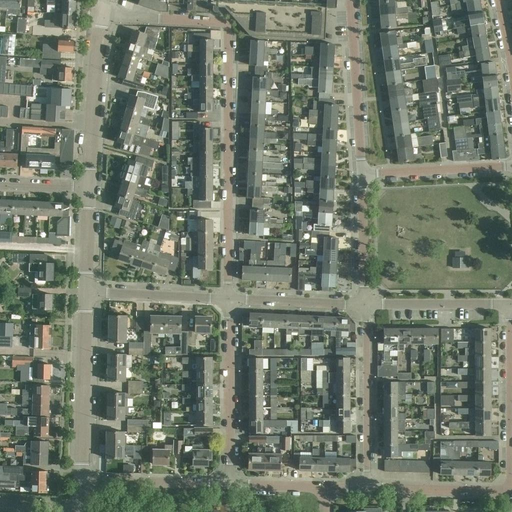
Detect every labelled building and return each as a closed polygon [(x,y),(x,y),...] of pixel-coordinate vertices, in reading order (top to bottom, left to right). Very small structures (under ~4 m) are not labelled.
[(20,0),(7,0),(7,8),(7,11),(7,15),(19,16),(20,0)] [(75,15),(75,0),(48,0),(49,5),(55,5),(55,13),(62,13),(62,14),(75,15)] [(139,0),(138,5),(158,12),(167,13),(168,5),(187,6),(187,8),(187,9),(187,10),(188,11),(189,11),(190,11),(191,11),(192,10),(192,9),(193,6),(212,7),(212,10),(213,11),(213,12),(214,12),(215,13),(216,12),(217,12),(218,11),(218,10),(218,7),(224,8),(250,36),(325,40),(326,9),(336,9),(336,0),(139,0)] [(379,3),(380,16),(411,14),(411,13),(395,14),(394,2),(379,3)] [(431,3),(432,10),(440,9),(439,7),(438,8),(437,2),(431,3)] [(469,15),(482,13),(480,2),(456,6),(457,11),(468,10),(469,15)] [(482,13),(469,15),(470,20),(453,22),(454,29),(457,28),(457,29),(484,24),(482,13)] [(46,21),(46,27),(61,27),(74,28),(75,15),(62,14),(61,22),(46,21)] [(412,18),(411,14),(380,16),(381,28),(396,27),(396,20),(412,18)] [(26,18),(18,18),(17,33),(25,34),(26,18)] [(435,32),(439,32),(443,31),(441,19),(433,20),(435,32)] [(472,32),(473,38),(467,39),(467,40),(486,36),(484,24),(457,29),(458,34),(472,32)] [(160,28),(146,28),(144,34),(132,30),(129,43),(148,49),(151,41),(153,42),(154,37),(157,38),(160,28)] [(422,41),(432,40),(432,33),(430,34),(430,28),(424,29),(425,35),(422,35),(422,41)] [(382,48),(403,44),(402,37),(395,38),(394,31),(380,33),(382,48)] [(18,39),(12,39),(13,35),(0,34),(0,49),(18,50),(18,39)] [(193,34),(193,41),(199,41),(199,46),(184,46),(184,50),(172,50),(172,52),(187,52),(199,52),(212,53),(212,40),(210,40),(210,34),(193,34)] [(488,48),(486,36),(467,40),(468,46),(462,47),(463,52),(459,52),(459,53),(488,48)] [(73,41),(63,41),(58,41),(58,45),(54,45),(42,45),(42,59),(60,60),(60,52),(73,52),(73,41)] [(250,54),(268,55),(268,54),(277,55),(277,50),(270,49),(269,48),(264,47),(264,42),(251,41),(250,54)] [(125,54),(139,58),(145,59),(145,60),(151,62),(153,56),(147,54),(148,49),(129,43),(125,54)] [(384,61),(398,59),(397,50),(408,48),(407,43),(403,44),(382,48),(384,61)] [(320,58),(334,59),(335,45),(321,44),(314,44),(314,47),(305,47),(305,55),(306,55),(311,56),(320,56),(320,58)] [(477,61),(490,59),(488,48),(459,53),(460,59),(476,56),(477,61)] [(199,64),(212,64),(212,53),(199,52),(187,52),(187,59),(193,59),(194,57),(199,57),(199,64)] [(122,66),(135,70),(139,58),(125,54),(122,66)] [(255,72),(266,73),(266,72),(266,66),(263,66),(263,62),(268,62),(268,55),(250,54),(250,65),(255,66),(255,72)] [(439,56),(440,67),(451,65),(450,54),(447,55),(439,56)] [(386,74),(405,71),(405,70),(415,68),(414,67),(427,65),(426,57),(413,59),(413,63),(399,65),(398,59),(384,61),(386,74)] [(334,70),(334,59),(320,58),(320,68),(311,68),(311,69),(334,70)] [(60,62),(50,62),(41,61),(41,68),(41,69),(48,69),(47,74),(53,74),(52,81),(57,81),(57,82),(71,83),(72,68),(60,68),(60,62)] [(496,75),(495,62),(481,63),(481,70),(465,72),(465,71),(451,72),(450,68),(447,68),(447,73),(451,73),(451,80),(446,80),(446,81),(460,79),(471,78),(496,75)] [(161,64),(158,64),(155,75),(169,79),(169,67),(161,64)] [(212,76),(212,64),(199,64),(199,71),(194,71),(193,69),(188,69),(188,76),(192,76),(212,76)] [(122,85),(134,88),(143,89),(145,85),(141,84),(143,77),(134,74),(135,70),(122,66),(118,77),(123,78),(122,85)] [(421,70),(423,81),(437,79),(435,68),(421,70)] [(333,82),(334,70),(311,69),(311,75),(306,75),(306,79),(303,79),(304,75),(291,74),(291,79),(299,79),(299,80),(333,82)] [(387,87),(402,85),(401,76),(406,75),(405,71),(386,74),(387,87)] [(252,91),(279,93),(279,91),(278,91),(271,91),(271,86),(273,85),(274,82),(273,80),(271,78),(272,73),(266,72),(266,73),(255,72),(254,78),(253,78),(252,91)] [(483,83),(484,89),(498,88),(496,75),(471,78),(472,84),(483,83)] [(212,88),(212,76),(192,76),(192,81),(199,81),(199,88),(212,88)] [(418,94),(418,95),(436,93),(436,92),(439,91),(437,79),(423,81),(424,93),(418,94)] [(460,79),(446,81),(448,92),(461,91),(460,79)] [(319,100),(334,101),(334,100),(330,99),(331,94),(332,94),(333,82),(299,80),(298,85),(309,86),(309,87),(319,88),(318,93),(319,93),(319,100)] [(387,87),(389,99),(413,96),(412,95),(413,95),(413,89),(408,90),(406,89),(403,89),(402,85),(387,87)] [(188,93),(188,100),(212,100),(212,88),(199,88),(199,95),(194,95),(194,93),(188,93)] [(459,103),(459,104),(499,100),(498,88),(484,89),(484,94),(457,97),(458,103),(459,103)] [(32,109),(31,119),(64,121),(65,105),(70,106),(71,90),(53,89),(52,104),(48,104),(47,113),(41,113),(41,104),(32,103),(32,109)] [(252,103),(265,104),(265,96),(278,97),(279,93),(252,91),(252,103)] [(131,95),(127,108),(147,114),(149,108),(154,110),(158,97),(144,93),(142,99),(131,95)] [(438,102),(436,93),(418,95),(420,105),(438,102)] [(391,112),(406,110),(405,102),(413,101),(413,96),(389,99),(391,112)] [(212,100),(188,100),(188,107),(193,107),(193,106),(199,106),(199,112),(212,112),(212,100)] [(309,118),(338,120),(338,106),(334,106),(334,101),(319,100),(318,110),(309,110),(309,118)] [(486,106),(486,113),(500,112),(499,100),(459,104),(460,110),(475,108),(474,108),(486,106)] [(265,104),(252,103),(251,115),(288,117),(288,116),(278,115),(278,110),(271,110),(271,115),(264,114),(265,104)] [(427,120),(439,119),(437,105),(426,106),(428,114),(432,114),(432,118),(427,119),(427,120)] [(124,119),(137,124),(137,123),(143,125),(149,127),(150,120),(146,119),(147,114),(127,108),(124,119)] [(391,112),(393,125),(408,123),(406,110),(391,112)] [(479,125),(479,126),(501,123),(500,112),(486,113),(487,118),(461,121),(462,127),(462,128),(465,127),(479,125)] [(250,127),(264,128),(264,121),(288,122),(288,117),(251,115),(250,127)] [(323,131),(337,131),(338,120),(309,118),(309,124),(317,124),(317,129),(323,129),(323,131)] [(137,124),(124,119),(120,131),(134,135),(137,124)] [(439,119),(427,120),(429,132),(441,130),(439,119)] [(408,123),(393,125),(395,138),(410,136),(408,123)] [(482,128),(483,138),(502,136),(501,123),(479,126),(480,128),(482,128)] [(40,155),(41,149),(27,149),(27,135),(41,135),(41,134),(42,128),(22,127),(21,155),(26,155),(25,168),(40,169),(40,155)] [(250,139),(276,141),(277,139),(276,139),(276,134),(270,134),(263,133),(264,128),(250,127),(250,139)] [(455,140),(456,141),(467,140),(465,127),(462,128),(462,127),(454,128),(455,140)] [(55,129),(42,128),(41,134),(41,135),(42,135),(42,137),(55,137),(55,134),(55,129)] [(199,141),(212,141),(212,128),(199,129),(199,141)] [(71,129),(55,129),(55,134),(55,137),(55,138),(54,141),(54,143),(61,143),(60,153),(60,156),(60,165),(69,166),(71,129)] [(159,143),(134,135),(120,131),(117,142),(122,143),(120,150),(132,153),(138,155),(141,144),(144,145),(144,146),(157,150),(159,143)] [(308,142),(336,143),(337,131),(323,131),(323,135),(294,133),(294,140),(308,141),(308,142)] [(7,134),(5,167),(17,167),(17,154),(11,154),(11,149),(15,149),(15,143),(13,143),(13,134),(7,134)] [(410,136),(395,138),(397,151),(412,149),(410,136)] [(432,136),(417,138),(418,147),(433,144),(432,136)] [(469,150),(467,140),(456,141),(457,151),(452,151),(453,153),(504,147),(502,136),(483,138),(484,143),(478,144),(479,149),(469,150)] [(262,151),(263,143),(276,144),(276,141),(250,139),(249,151),(262,151)] [(212,153),(212,141),(199,141),(199,153),(212,153)] [(322,155),(335,156),(336,143),(308,142),(308,146),(322,147),(322,155)] [(54,153),(60,153),(61,143),(54,143),(54,150),(41,149),(40,155),(40,169),(53,169),(54,156),(54,153)] [(446,143),(439,144),(441,158),(447,157),(446,143)] [(454,162),(465,161),(478,160),(478,155),(491,153),(491,159),(505,158),(504,147),(453,153),(454,162)] [(412,149),(397,151),(399,163),(413,160),(422,159),(421,153),(413,155),(412,149)] [(269,157),(262,157),(262,151),(249,151),(248,163),(283,165),(283,164),(280,163),(281,159),(269,158),(269,157)] [(194,165),(199,165),(212,165),(212,153),(199,153),(199,158),(188,158),(188,165),(192,165),(194,165)] [(294,165),(335,167),(335,156),(322,155),(322,159),(304,158),(303,159),(294,159),(294,165)] [(154,162),(141,158),(136,158),(134,163),(129,161),(125,173),(144,179),(148,168),(152,169),(154,162)] [(261,176),(262,169),(282,170),(283,165),(248,163),(248,175),(261,176)] [(199,165),(194,165),(192,165),(191,176),(199,176),(212,176),(212,165),(199,165)] [(334,179),(335,167),(294,165),(294,168),(321,170),(320,179),(334,179)] [(159,181),(161,175),(155,172),(152,179),(159,181)] [(146,180),(144,179),(125,173),(122,184),(147,192),(148,191),(149,192),(151,187),(145,185),(146,180)] [(261,181),(261,176),(248,175),(247,187),(277,188),(277,187),(274,187),(275,182),(261,181)] [(188,190),(212,190),(212,177),(192,177),(192,182),(185,182),(185,189),(188,189),(188,190)] [(307,190),(333,191),(334,179),(320,179),(320,182),(306,181),(306,188),(307,188),(307,190)] [(132,200),(134,194),(139,196),(140,195),(146,197),(147,192),(122,184),(119,195),(132,200)] [(252,205),(263,205),(263,204),(270,205),(270,199),(260,199),(260,192),(277,193),(277,188),(247,187),(247,198),(252,198),(252,205)] [(193,208),(210,208),(210,201),(212,201),(212,190),(188,190),(188,196),(194,196),(194,194),(199,194),(199,200),(193,200),(193,208)] [(313,194),(320,195),(319,202),(333,203),(333,191),(307,190),(307,192),(313,193),(313,194)] [(128,211),(132,200),(119,195),(115,207),(126,210),(124,217),(135,220),(137,214),(128,211)] [(0,222),(6,224),(7,214),(13,214),(13,201),(1,200),(0,213),(0,221),(0,222)] [(13,214),(25,214),(26,201),(13,201),(13,214)] [(25,214),(37,215),(38,202),(26,201),(25,214)] [(38,202),(37,215),(49,215),(50,202),(38,202)] [(49,215),(62,216),(62,211),(63,203),(50,202),(49,215)] [(295,202),(295,213),(302,213),(302,212),(305,212),(305,214),(332,215),(333,203),(319,202),(319,207),(302,206),(302,202),(295,202)] [(250,224),(292,226),(293,224),(283,224),(283,219),(270,219),(270,217),(264,217),(264,211),(263,211),(263,205),(252,205),(251,210),(250,210),(250,224)] [(69,211),(62,211),(62,216),(61,218),(57,221),(57,236),(68,236),(69,211)] [(199,220),(199,233),(212,233),(212,221),(200,221),(201,212),(190,211),(189,220),(199,220)] [(332,215),(305,214),(304,218),(318,219),(318,224),(314,224),(314,231),(329,232),(330,226),(331,226),(332,215)] [(112,217),(109,225),(120,228),(122,220),(112,217)] [(263,236),(263,228),(292,229),(292,226),(250,224),(249,235),(263,236)] [(329,238),(329,232),(314,231),(312,231),(311,238),(318,238),(318,243),(311,243),(311,249),(305,249),(305,250),(337,252),(338,239),(329,238)] [(12,233),(12,242),(24,243),(24,237),(17,236),(17,233),(12,233)] [(199,233),(199,245),(212,245),(212,233),(199,233)] [(2,234),(2,242),(10,242),(10,234),(2,234)] [(172,234),(170,240),(178,242),(180,237),(172,234)] [(130,264),(134,251),(135,251),(137,245),(124,241),(123,243),(115,240),(111,252),(119,255),(118,260),(130,264)] [(150,243),(144,241),(143,241),(141,246),(137,245),(135,251),(134,251),(130,264),(141,267),(146,255),(147,250),(150,243)] [(257,243),(254,242),(243,242),(243,249),(251,250),(250,260),(249,260),(249,267),(243,267),(242,280),(255,281),(257,243)] [(418,242),(418,255),(430,255),(430,242),(418,242)] [(155,245),(150,243),(147,250),(153,252),(153,251),(155,245)] [(255,281),(267,281),(268,261),(260,261),(261,247),(265,247),(265,243),(257,243),(255,281)] [(281,250),(279,282),(291,283),(291,269),(285,268),(286,247),(291,247),(290,257),(296,257),(297,244),(281,243),(281,250)] [(212,258),(212,245),(199,245),(199,258),(212,258)] [(141,267),(153,271),(157,258),(159,252),(153,251),(153,252),(147,250),(146,255),(141,267)] [(268,261),(267,281),(279,282),(281,250),(274,250),(274,262),(268,261)] [(317,263),(336,264),(337,252),(305,250),(305,255),(323,256),(323,262),(317,262),(317,263)] [(175,272),(177,263),(178,261),(178,259),(159,252),(157,258),(153,271),(164,275),(166,270),(175,272)] [(46,283),(46,280),(53,280),(53,264),(45,264),(45,255),(30,254),(18,254),(19,261),(29,262),(29,272),(35,272),(35,283),(37,284),(44,285),(46,283)] [(467,257),(453,257),(453,268),(468,268),(467,257)] [(212,269),(212,258),(199,258),(194,258),(194,278),(200,278),(200,269),(212,269)] [(298,274),(336,277),(336,264),(317,263),(316,267),(310,267),(310,269),(298,268),(298,274)] [(298,285),(298,291),(304,291),(305,285),(305,278),(322,279),(322,287),(329,287),(335,287),(336,277),(298,274),(298,285)] [(29,289),(23,289),(19,289),(18,297),(31,297),(31,289),(29,289)] [(32,309),(42,310),(52,310),(52,295),(33,294),(33,302),(32,309)] [(242,326),(263,327),(263,314),(250,314),(250,318),(242,317),(242,326)] [(263,314),(263,327),(275,328),(275,315),(263,314)] [(275,328),(287,328),(287,315),(275,315),(275,328)] [(299,333),(300,316),(287,315),(287,328),(287,335),(292,335),(292,333),(299,333)] [(109,329),(127,329),(127,316),(109,316),(109,329)] [(151,333),(166,333),(167,317),(152,316),(151,333)] [(300,316),(299,333),(299,335),(311,336),(312,329),(312,317),(300,316)] [(181,340),(181,347),(165,347),(166,355),(180,355),(187,356),(188,346),(196,346),(196,333),(211,333),(212,318),(196,317),(195,332),(188,331),(188,340),(181,340)] [(167,317),(166,333),(180,334),(181,317),(167,317)] [(324,330),(325,317),(312,317),(312,329),(324,330)] [(337,337),(337,318),(325,317),(324,330),(331,330),(331,337),(336,337),(337,337)] [(337,337),(336,337),(336,349),(340,349),(341,331),(349,331),(350,318),(337,318),(337,337)] [(0,323),(0,335),(2,336),(12,336),(13,324),(0,323)] [(30,337),(51,337),(51,325),(30,324),(30,337)] [(109,342),(119,342),(127,343),(127,329),(109,329),(109,342)] [(385,362),(390,362),(390,351),(398,351),(398,329),(385,329),(385,332),(378,332),(378,350),(385,350),(385,362)] [(404,351),(404,344),(411,344),(411,329),(398,329),(398,351),(404,351)] [(411,329),(411,344),(425,344),(425,329),(411,329)] [(438,344),(438,339),(438,329),(425,329),(425,344),(438,344)] [(454,343),(454,329),(441,329),(441,343),(454,343)] [(476,329),(476,339),(476,342),(458,342),(458,343),(491,343),(491,329),(476,329)] [(51,348),(51,337),(30,337),(30,348),(51,348)] [(285,350),(285,355),(298,355),(298,350),(291,350),(291,338),(286,337),(287,350),(285,350)] [(250,355),(260,355),(262,355),(262,350),(262,342),(257,342),(257,349),(250,349),(250,355)] [(476,356),(491,356),(491,343),(458,343),(458,349),(476,349),(476,356)] [(108,368),(132,369),(132,356),(144,356),(144,355),(144,350),(129,350),(129,355),(108,355),(108,368)] [(476,356),(476,369),(457,369),(457,370),(491,370),(491,356),(476,356)] [(24,368),(24,364),(33,364),(33,358),(13,357),(13,368),(24,368)] [(196,358),(197,371),(212,372),(212,358),(196,358)] [(263,358),(250,358),(250,371),(263,371),(263,358)] [(337,366),(329,366),(329,371),(337,371),(350,371),(350,358),(337,358),(337,366)] [(34,378),(40,379),(50,379),(50,364),(38,363),(37,372),(34,372),(34,378)] [(126,381),(126,378),(132,378),(132,369),(108,368),(108,381),(126,381)] [(458,383),(491,383),(491,370),(457,370),(457,375),(476,375),(476,382),(458,382),(458,383)] [(212,372),(197,371),(197,385),(212,385),(212,372)] [(263,371),(250,371),(250,383),(263,383),(263,371)] [(328,371),(316,371),(317,384),(328,383),(328,373),(328,371)] [(337,373),(328,373),(328,383),(337,383),(350,384),(350,371),(337,371),(337,373)] [(263,383),(250,383),(250,396),(263,396),(263,383)] [(317,396),(323,396),(329,396),(328,383),(317,384),(317,396)] [(350,384),(337,383),(337,396),(350,396),(350,384)] [(385,383),(385,395),(412,396),(412,383),(406,383),(406,395),(398,395),(398,383),(385,383)] [(476,396),(491,396),(491,383),(458,383),(458,388),(476,389),(476,396)] [(23,390),(23,395),(49,396),(49,385),(25,385),(25,390),(23,390)] [(197,385),(197,399),(212,399),(212,385),(197,385)] [(107,407),(125,408),(125,399),(125,393),(108,393),(107,407)] [(22,405),(32,405),(49,405),(49,396),(23,395),(22,405)] [(385,395),(385,408),(398,408),(398,400),(406,400),(406,402),(412,402),(412,396),(385,395)] [(250,408),(263,408),(263,396),(250,396),(250,408)] [(350,396),(337,396),(337,408),(350,408),(350,396)] [(454,396),(441,396),(441,406),(454,406),(454,396)] [(476,396),(476,409),(491,409),(491,396),(476,396)] [(212,399),(197,399),(197,413),(212,413),(212,411),(216,411),(215,411),(215,404),(212,404),(212,399)] [(22,414),(38,414),(48,415),(49,405),(32,405),(32,412),(28,412),(28,410),(22,410),(22,414)] [(125,419),(125,414),(125,408),(107,407),(107,419),(125,419)] [(263,408),(250,408),(250,421),(263,421),(271,421),(271,416),(263,416),(263,408)] [(337,416),(330,416),(330,421),(337,421),(350,421),(350,408),(337,408),(337,416)] [(385,408),(385,421),(412,421),(412,419),(406,419),(406,413),(398,413),(398,408),(385,408)] [(435,409),(423,409),(423,419),(430,419),(434,419),(435,419),(435,409)] [(470,415),(470,423),(491,423),(491,409),(476,409),(459,409),(459,415),(470,415)] [(197,425),(202,425),(212,425),(212,413),(197,413),(197,425)] [(5,426),(16,426),(48,427),(48,417),(34,417),(33,422),(25,422),(25,421),(5,421),(5,426)] [(277,421),(271,421),(263,421),(250,421),(250,433),(263,433),(263,428),(287,428),(286,421),(277,421)] [(298,432),(298,421),(290,421),(290,422),(291,422),(291,433),(298,432)] [(330,421),(329,421),(329,428),(329,433),(337,433),(340,433),(350,433),(350,421),(337,421),(330,421)] [(385,421),(385,433),(398,433),(398,424),(406,424),(406,433),(412,433),(412,421),(385,421)] [(491,436),(491,423),(470,423),(449,422),(449,428),(476,428),(476,436),(491,436)] [(48,436),(48,427),(16,426),(16,436),(25,436),(25,434),(29,434),(29,432),(33,432),(33,436),(48,436)] [(125,432),(117,432),(107,432),(106,445),(122,445),(122,438),(124,438),(125,432)] [(435,439),(435,432),(425,432),(425,444),(431,444),(431,439),(435,439)] [(385,433),(385,445),(398,445),(398,444),(406,444),(406,440),(398,439),(398,433),(385,433)] [(356,436),(344,436),(338,436),(338,442),(337,442),(337,454),(343,454),(342,442),(344,442),(344,444),(356,444),(356,436)] [(290,449),(290,438),(282,438),(281,449),(290,449)] [(16,446),(15,452),(31,453),(47,453),(48,442),(31,441),(27,441),(25,445),(25,446),(16,446)] [(164,450),(163,450),(153,450),(153,464),(169,464),(169,451),(174,451),(174,453),(182,453),(182,443),(182,441),(174,441),(174,445),(164,445),(164,450)] [(434,458),(433,470),(441,470),(441,475),(453,475),(453,462),(454,442),(440,442),(441,448),(447,448),(448,459),(434,458)] [(453,462),(453,475),(466,475),(466,463),(460,463),(460,448),(466,448),(466,442),(454,442),(453,462)] [(123,458),(123,453),(122,453),(122,445),(106,445),(106,458),(123,458)] [(385,445),(385,457),(398,457),(398,445),(385,445)] [(193,447),(184,447),(184,456),(193,456),(193,465),(194,465),(194,467),(200,467),(200,465),(208,466),(208,460),(211,461),(211,451),(202,450),(202,446),(193,446),(193,447)] [(249,469),(266,469),(266,447),(258,447),(258,454),(250,454),(249,469)] [(281,470),(281,460),(282,455),(273,455),(274,447),(266,447),(266,469),(281,470)] [(313,457),(312,471),(325,471),(325,458),(320,458),(320,449),(313,449),(313,457)] [(7,455),(16,456),(23,456),(23,453),(24,453),(23,464),(47,465),(47,453),(31,453),(15,452),(7,452),(7,455)] [(294,453),(294,467),(300,467),(299,470),(312,471),(313,457),(300,457),(300,453),(294,453)] [(478,463),(478,476),(491,476),(491,463),(483,463),(483,456),(478,456),(478,463)] [(325,458),(325,471),(337,471),(337,458),(325,458)] [(350,458),(340,458),(337,458),(337,471),(350,472),(350,458)] [(478,463),(466,463),(466,475),(478,476),(478,463)] [(9,475),(9,481),(46,483),(47,472),(31,471),(31,476),(23,476),(23,467),(4,466),(3,475),(9,475)] [(9,481),(1,481),(1,488),(18,488),(18,487),(30,487),(30,493),(46,493),(46,483),(9,481)]
